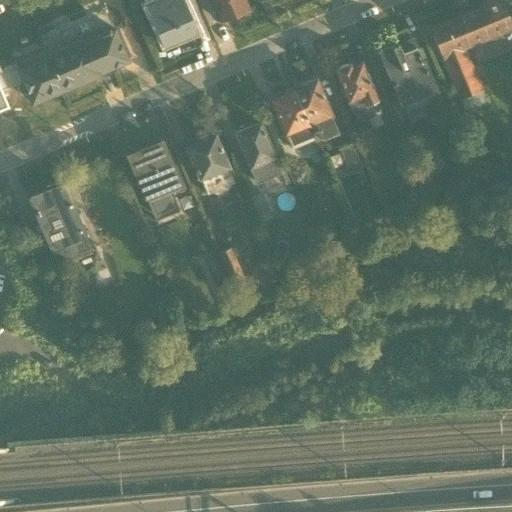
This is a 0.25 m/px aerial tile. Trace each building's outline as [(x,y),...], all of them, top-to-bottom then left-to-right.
[(183,0),(153,0),(143,4),(163,49),(199,33),(183,0)] [(208,0),(218,23),(251,10),(246,0),(208,0)] [(482,6),(430,26),(464,112),(486,102),(466,49),(511,30),(511,24),(501,0),(487,0),(480,3),(482,6)] [(93,29),(44,50),(62,92),(101,76),(95,61),(105,56),(93,29)] [(62,92),(44,50),(43,46),(40,39),(11,51),(14,58),(13,59),(16,66),(14,67),(19,81),(15,83),(21,95),(25,93),(30,106),(62,92)] [(391,45),(377,51),(401,106),(437,91),(424,61),(423,62),(416,46),(402,52),(398,44),(391,47),(391,45)] [(349,63),(332,70),(347,104),(349,103),(352,110),(364,106),(364,107),(377,102),(360,63),(351,67),(349,63)] [(317,77),(292,88),(311,134),(315,142),(338,133),(331,117),(333,116),(317,77)] [(311,134),(292,88),(267,98),(288,144),(311,134)] [(457,117),(444,122),(456,151),(468,146),(457,117)] [(261,120),(233,132),(255,184),(282,172),(261,120)] [(215,132),(183,146),(198,182),(200,180),(207,195),(212,193),(216,195),(228,190),(230,184),(234,183),(228,169),(231,168),(215,132)] [(133,175),(141,194),(146,206),(149,204),(154,214),(172,206),(168,197),(185,189),(162,138),(123,154),(133,175)] [(351,144),(339,149),(348,174),(351,172),(357,186),(366,182),(361,168),(351,144)] [(412,160),(401,165),(410,188),(421,183),(412,160)] [(141,194),(133,175),(127,178),(126,178),(135,197),(141,194)] [(29,202),(14,208),(36,261),(52,255),(55,265),(92,249),(72,201),(70,202),(62,181),(26,197),(29,202)] [(262,192),(248,198),(259,224),(274,217),(262,192)] [(231,248),(218,253),(232,286),(245,280),(231,248)] [(232,286),(218,253),(202,259),(217,294),(232,287),(232,286)]
